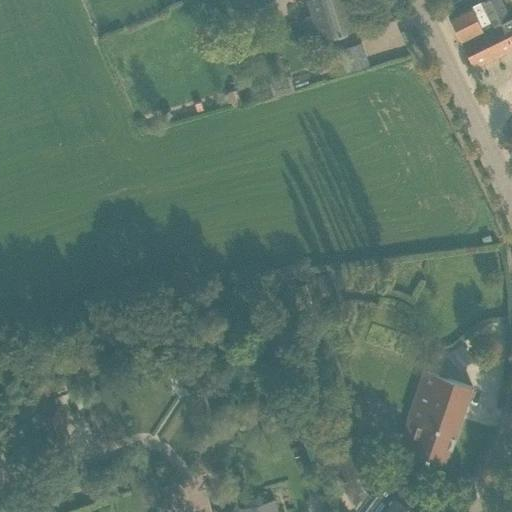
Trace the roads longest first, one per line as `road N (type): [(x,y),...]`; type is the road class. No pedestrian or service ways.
road 1 (residential): [(0,492),(88,455),(154,442),(195,480)]
road 2 (unclassified): [(475,121),(418,0)]
